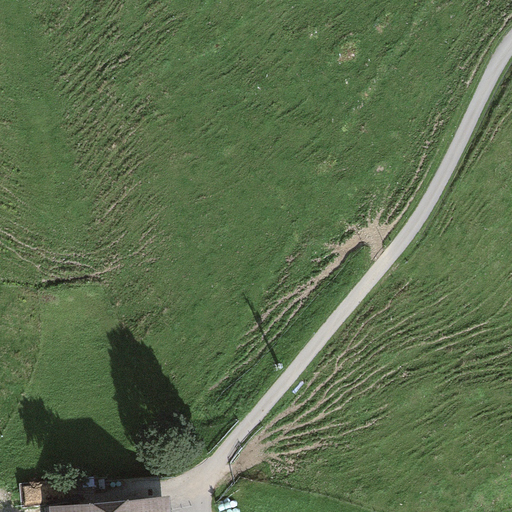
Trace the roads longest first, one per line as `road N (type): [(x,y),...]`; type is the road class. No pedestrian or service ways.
road 1 (track): [(511,42),(408,233),(201,478),(206,511)]
road 2 (track): [(42,511),(201,478)]
